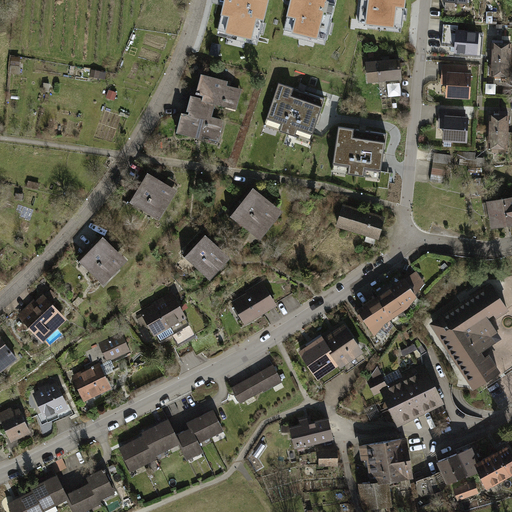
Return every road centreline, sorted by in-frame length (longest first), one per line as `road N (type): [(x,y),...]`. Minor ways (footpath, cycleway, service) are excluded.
road 1 (residential): [(0,473),(275,335),(409,244)]
road 2 (residential): [(202,0),(178,73),(131,157),(85,219),(0,302)]
road 3 (residential): [(425,0),(405,208),(409,244)]
road 4 (residential): [(311,402),(351,427),(420,430),(434,441),(511,411)]
